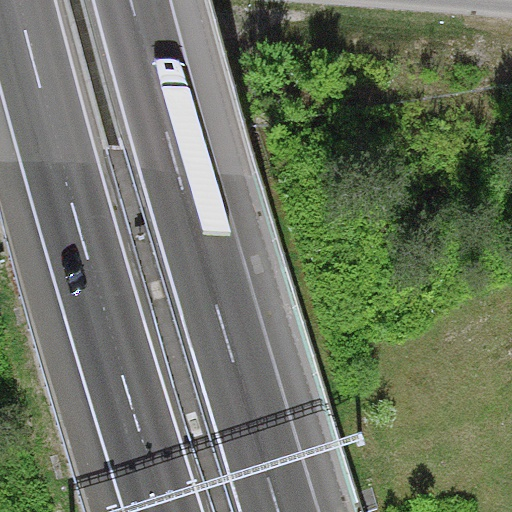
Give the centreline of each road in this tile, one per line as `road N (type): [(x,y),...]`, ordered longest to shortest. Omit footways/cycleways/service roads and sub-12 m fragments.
road 1 (motorway): [(285,511),(136,0)]
road 2 (motorway): [(17,0),(162,511)]
